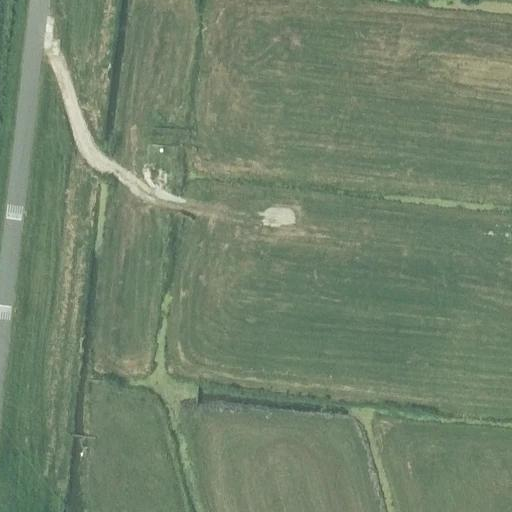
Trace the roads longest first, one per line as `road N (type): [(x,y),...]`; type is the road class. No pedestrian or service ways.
road 1 (track): [(511,246),(181,209),(90,154),(35,17)]
road 2 (unclassified): [(0,294),(38,0)]
